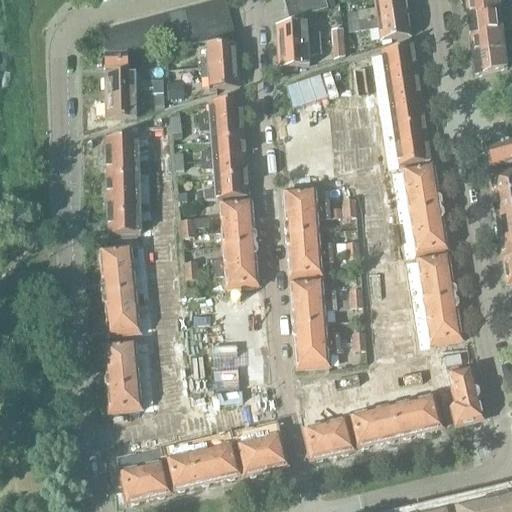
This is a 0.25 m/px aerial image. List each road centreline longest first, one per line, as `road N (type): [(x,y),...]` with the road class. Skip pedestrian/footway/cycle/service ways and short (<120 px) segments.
road 1 (residential): [(312,511),(282,384),(253,0)]
road 2 (residential): [(56,43),(67,329),(75,433),(92,511)]
road 3 (residential): [(339,511),(511,471)]
road 4 (residential): [(487,310),(464,138)]
road 5 (residential): [(511,447),(487,310)]
